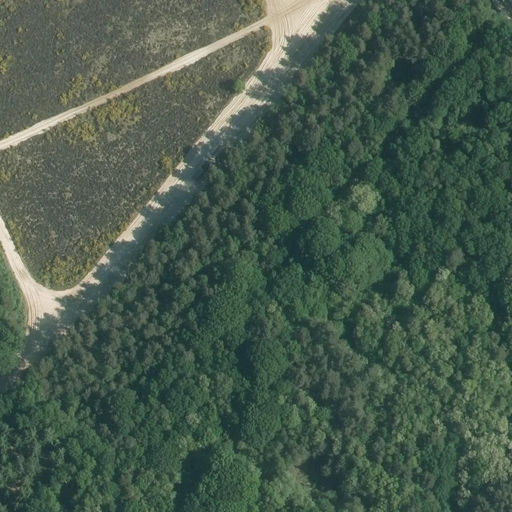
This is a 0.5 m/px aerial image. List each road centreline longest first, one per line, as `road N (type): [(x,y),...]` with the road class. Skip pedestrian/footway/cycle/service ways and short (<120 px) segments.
road 1 (track): [(0,391),(261,88),(325,0)]
road 2 (track): [(0,146),(266,21),(316,8)]
